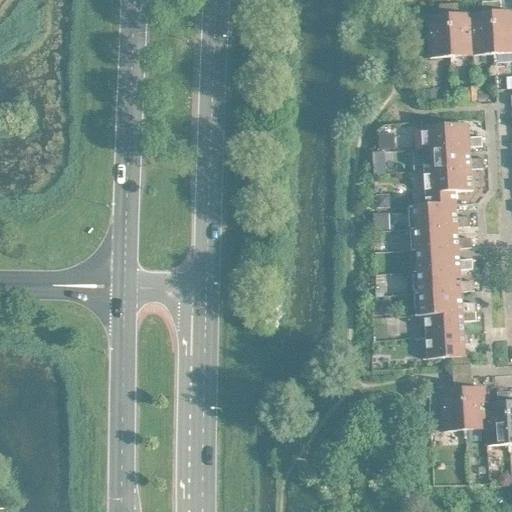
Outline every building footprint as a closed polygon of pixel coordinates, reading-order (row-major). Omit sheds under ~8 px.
[(455,52),(451,0),(442,1),(443,13),(430,13),(433,54),(455,52)] [(461,0),(451,0),(455,52),(477,51),(474,11),(462,11),(461,0)] [(485,0),(486,10),(474,11),(477,51),(498,50),(494,0),(485,0)] [(504,0),(494,0),(498,50),(511,48),(511,8),(505,9),(504,0)] [(480,82),(469,82),(470,100),(481,99),(480,90),(480,82)] [(441,85),(429,85),(429,97),(441,97),(441,85)] [(491,89),(480,90),(481,99),(492,98),(491,89)] [(424,123),(426,146),(468,143),(468,144),(473,143),(486,143),(485,132),(472,133),(472,120),(424,123)] [(397,128),(382,129),(383,145),(398,145),(397,128)] [(426,146),(427,167),(470,165),(475,165),(487,164),(486,154),(474,155),(473,143),(468,144),(468,143),(426,146)] [(389,158),(377,159),(378,170),(389,169),(389,158)] [(427,167),(429,202),(429,203),(455,201),(455,202),(460,201),(459,187),(476,187),(475,165),(470,165),(427,167)] [(393,190),(380,191),(380,204),(393,204),(393,190)] [(416,202),(418,225),(456,223),(461,223),(473,222),(473,212),(460,213),(460,201),(455,202),(455,201),(429,203),(429,202),(416,202)] [(393,209),(377,209),(377,226),(393,225),(393,209)] [(418,225),(419,247),(458,244),(458,245),(462,244),(475,244),(474,234),(462,234),(461,223),(456,223),(418,225)] [(419,247),(420,268),(459,266),(464,266),(476,265),(475,255),(463,256),(462,244),(458,245),(458,244),(419,247)] [(420,268),(422,290),(460,287),(460,288),(465,288),(477,287),(477,277),(464,277),(464,266),(459,266),(420,268)] [(423,312),(428,312),(428,311),(479,308),(478,298),(466,299),(465,288),(460,288),(460,287),(422,290),(423,312)] [(428,312),(429,332),(472,330),(472,328),(467,328),(467,318),(480,317),(479,308),(428,311),(428,312)] [(472,330),(429,332),(430,355),(455,353),(455,362),(474,361),(473,351),(469,352),(468,339),(473,339),(472,330)] [(468,426),(489,425),(490,425),(488,405),(489,405),(489,401),(488,384),(475,385),(474,373),(464,374),(468,426)] [(446,428),(468,426),(464,374),(455,374),(456,386),(443,387),(446,428)] [(490,425),(489,425),(490,441),(511,440),(511,435),(509,388),(500,388),(500,400),(489,401),(489,405),(488,405),(490,425)] [(506,469),(502,473),(502,478),(506,482),(511,482),(511,481),(511,469),(506,469)]
